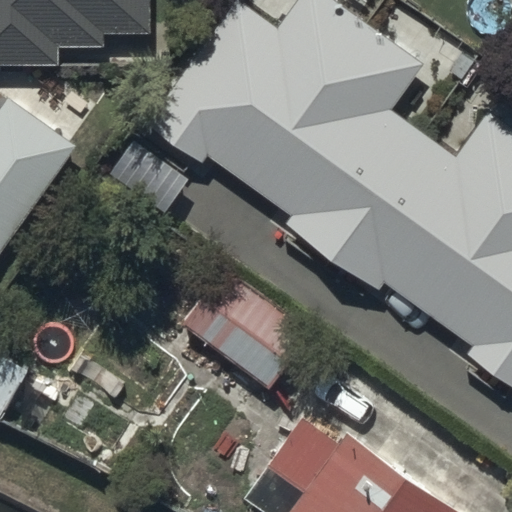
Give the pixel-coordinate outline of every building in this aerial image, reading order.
[(0,0),(0,61),(60,61),(60,44),(109,44),(109,27),(157,27),(156,0),(0,0)] [(236,11),(154,126),(511,379),(511,129),(491,115),(454,166),(380,113),(410,70),(311,0),(309,0),(280,42),(236,11)] [(0,253),(78,146),(7,94),(0,103),(0,253)] [(185,323),(271,385),(310,332),(224,270),(185,323)] [(0,411),(26,376),(0,357),(0,411)] [(103,463),(127,418),(73,389),(62,409),(51,403),(37,428),(103,463)] [(296,511),(468,511),(356,431),(296,511)]
